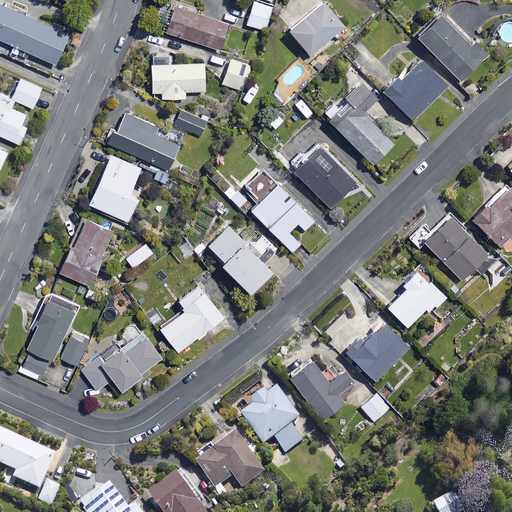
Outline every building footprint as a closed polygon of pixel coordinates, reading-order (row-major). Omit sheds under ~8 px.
[(67,33),(0,0),(0,40),(52,65),(67,33)] [(272,5),(254,0),(252,0),(246,23),(265,29),(272,5)] [(351,32),(324,0),(319,0),(288,27),(308,52),(332,33),(339,41),(351,32)] [(228,22),(175,3),(165,30),(218,49),(228,22)] [(415,33),(459,78),(487,51),(474,38),(469,43),(438,10),(415,33)] [(448,83),(418,52),(382,87),(412,118),(448,83)] [(251,64),(230,57),(221,83),(242,90),(251,64)] [(204,61),(151,62),(152,91),(161,90),(162,96),(185,96),(185,89),(204,89),(204,61)] [(0,133),(19,141),(26,124),(21,122),(25,111),(10,105),(13,98),(32,106),(41,86),(20,77),(12,95),(0,90),(0,133)] [(376,94),(361,78),(344,95),(342,93),(323,111),(371,161),(392,141),(361,108),(376,94)] [(206,118),(180,109),(174,126),(201,135),(206,118)] [(156,125),(124,110),(116,127),(114,126),(108,141),(167,168),(178,143),(154,132),(156,125)] [(355,181),(316,139),(290,164),(329,205),(355,181)] [(140,166),(110,153),(88,201),(128,219),(138,197),(128,193),(140,166)] [(246,198),(218,171),(211,179),(239,206),(246,198)] [(314,218),(277,180),(249,206),(292,250),(300,242),(287,229),(296,220),(304,228),(314,218)] [(511,231),(511,187),(508,184),(487,204),(481,199),(468,212),(499,244),(511,231)] [(113,222),(84,210),(59,271),(88,283),(113,222)] [(482,271),(494,259),(449,212),(429,230),(421,222),(407,235),(417,245),(423,239),(460,278),(473,266),(480,273),(482,271)] [(271,267),(227,221),(207,240),(222,256),(220,259),(249,289),(271,267)] [(494,259),(482,271),(495,284),(511,268),(499,255),(494,259)] [(447,296),(418,264),(401,280),(405,285),(386,302),(405,324),(425,306),(430,311),(447,296)] [(222,314),(196,281),(177,296),(184,305),(159,325),(177,349),(222,314)] [(75,301),(47,290),(25,344),(52,356),(75,301)] [(409,344),(384,319),(375,328),(373,326),(362,336),(358,333),(344,347),(375,378),(409,344)] [(135,321),(121,332),(127,339),(102,359),(98,354),(80,368),(97,389),(112,376),(121,387),(162,355),(135,321)] [(89,336),(73,328),(60,355),(76,363),(89,336)] [(47,356),(28,349),(19,371),(38,379),(47,356)] [(327,380),(310,356),(288,372),(321,417),(345,400),(338,390),(352,380),(343,368),(327,380)] [(302,417),(276,383),(251,402),(255,406),(242,416),(265,445),(275,437),(286,453),(303,440),(291,425),(302,417)] [(389,408),(376,392),(360,404),(373,421),(389,408)] [(53,455),(0,431),(0,464),(15,471),(12,478),(38,490),(53,455)] [(232,491),(225,482),(233,476),(242,489),(264,473),(237,434),(215,450),(210,444),(193,456),(222,497),(232,491)] [(210,511),(180,471),(150,494),(163,511),(210,511)] [(59,485),(45,479),(37,499),(51,504),(59,485)] [(131,509),(111,483),(82,506),(86,511),(142,511),(137,504),(131,509)] [(462,511),(452,494),(434,503),(438,511),(462,511)]
